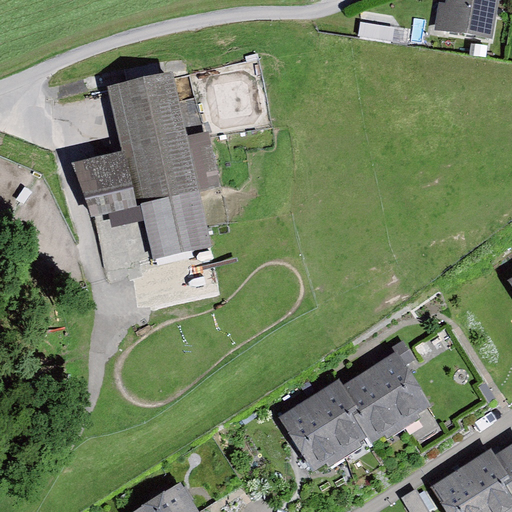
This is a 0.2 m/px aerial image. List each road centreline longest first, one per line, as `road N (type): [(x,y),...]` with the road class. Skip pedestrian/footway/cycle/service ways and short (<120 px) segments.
road 1 (residential): [(346,0),(304,13),(154,31),(0,85)]
road 2 (residential): [(358,511),(511,412)]
